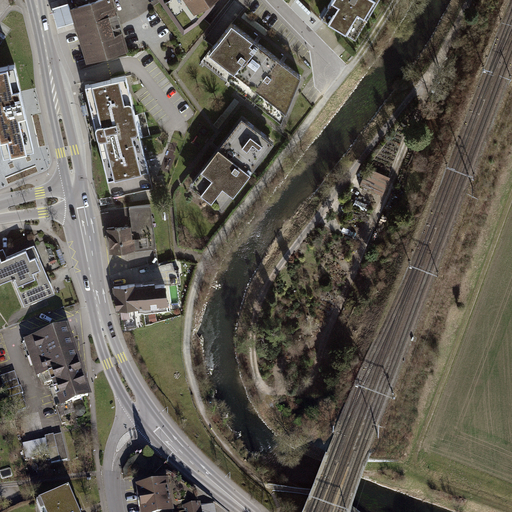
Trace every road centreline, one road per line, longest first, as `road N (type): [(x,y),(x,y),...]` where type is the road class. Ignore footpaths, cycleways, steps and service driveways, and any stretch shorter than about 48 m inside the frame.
road 1 (track): [(437,74),(399,110),(261,299),(252,361),(289,424)]
road 2 (track): [(262,388),(305,388),(316,371),(437,74)]
road 3 (track): [(511,193),(413,453)]
road 4 (secondary): [(78,196),(107,339),(147,419)]
road 5 (secondary): [(35,0),(78,196)]
road 6 (secondary): [(250,511),(147,419)]
